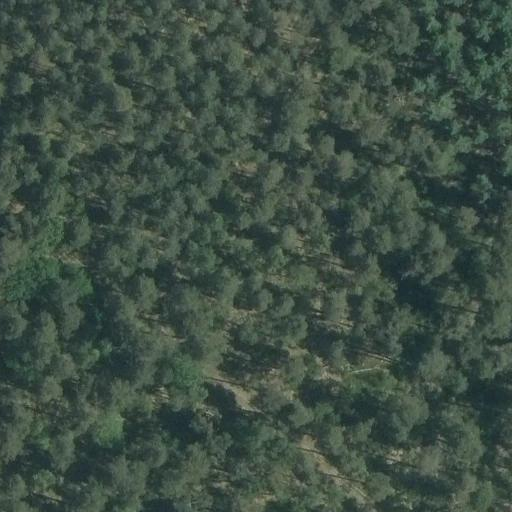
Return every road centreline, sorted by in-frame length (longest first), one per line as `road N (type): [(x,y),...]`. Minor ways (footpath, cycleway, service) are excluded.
road 1 (track): [(25,511),(330,0)]
road 2 (track): [(0,194),(379,511)]
